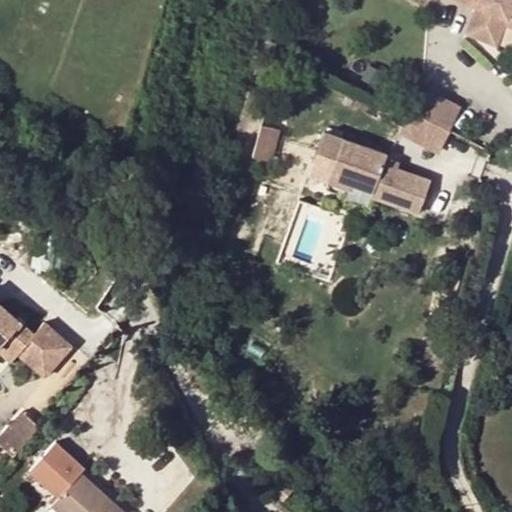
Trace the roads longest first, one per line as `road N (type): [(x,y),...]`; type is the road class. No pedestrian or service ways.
road 1 (unclassified): [(0,161),(96,188),(120,208),(135,237),(146,313),(237,475),(274,511)]
road 2 (residential): [(511,218),(451,435),(450,464),(472,511)]
